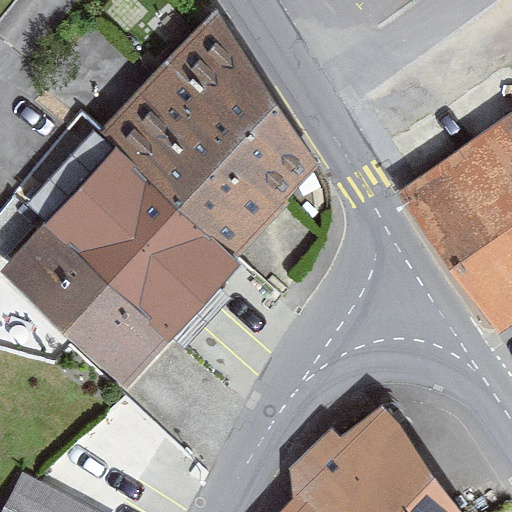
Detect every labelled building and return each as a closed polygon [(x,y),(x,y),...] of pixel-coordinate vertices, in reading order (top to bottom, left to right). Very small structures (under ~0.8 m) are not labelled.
[(305,146),(215,0),(194,0),(89,105),(108,124),(0,231),(0,244),(128,372),(305,146)] [(511,87),(393,169),(498,322),(511,311),(511,87)] [(295,477),(270,511),(482,511),(384,380),(296,449),(295,477)] [(81,436),(160,511),(175,511),(215,471),(128,388),(81,436)] [(25,457),(0,503),(0,511),(123,511),(124,511),(25,457)]
